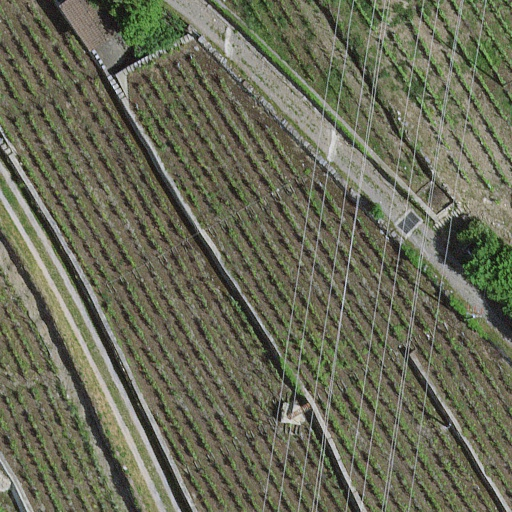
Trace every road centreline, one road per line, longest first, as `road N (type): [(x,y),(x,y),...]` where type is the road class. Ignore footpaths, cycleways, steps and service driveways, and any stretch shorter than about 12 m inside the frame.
road 1 (track): [(177,0),(251,62),(511,340)]
road 2 (track): [(170,511),(0,179)]
